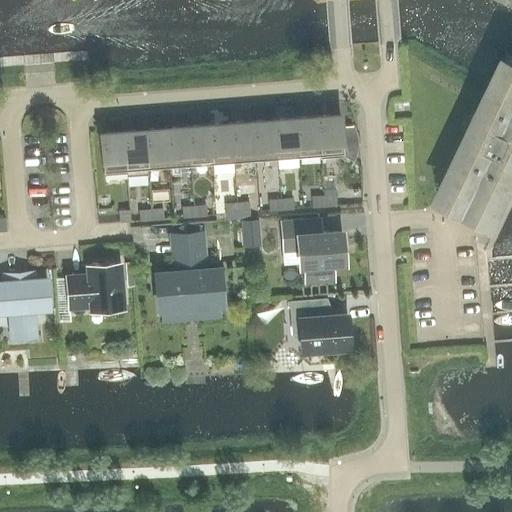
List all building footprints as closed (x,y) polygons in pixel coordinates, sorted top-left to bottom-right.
[(496,218),(511,184),(511,64),(502,60),(440,191),(496,218)] [(354,125),(353,123),(352,124),(353,125),(341,126),(340,113),(318,115),(321,153),(320,153),(320,158),(344,156),(344,155),(352,161),(350,165),(351,166),(354,161),(355,158),(357,154),(357,153),(358,149),(358,147),(358,144),(358,140),(358,138),(358,135),(357,133),(356,130),(355,128),(354,125)] [(321,153),(318,115),(296,117),(299,155),(320,153),(321,153)] [(299,155),(296,117),(275,118),(278,156),(299,155)] [(278,156),(275,118),(253,120),(256,158),(278,156)] [(256,158),(253,120),(231,122),(234,160),(256,158)] [(234,160),(231,122),(209,124),(212,161),(234,160)] [(212,161),(209,124),(188,125),(191,163),(212,161)] [(191,163),(188,125),(166,127),(169,165),(191,163)] [(169,165),(166,127),(145,129),(148,166),(169,165)] [(148,174),(148,166),(145,129),(123,130),(127,173),(127,176),(148,174)] [(127,173),(123,130),(101,132),(104,175),(127,173)] [(336,195),(324,196),(325,206),(337,205),(336,195)] [(325,206),(324,196),(312,197),(313,207),(325,206)] [(293,198),(281,199),(282,209),(294,208),(293,198)] [(282,209),(281,199),(269,200),(270,210),(282,209)] [(238,213),(237,202),(225,203),(226,213),(238,213)] [(249,202),(237,202),(238,213),(250,212),(249,202)] [(206,205),(194,206),(195,216),(207,215),(206,205)] [(195,216),(194,206),(182,207),(183,217),(195,216)] [(163,208),(151,209),(152,219),(164,218),(163,208)] [(120,210),(121,222),(131,221),(130,209),(120,210)] [(152,219),(151,209),(139,210),(140,220),(152,219)] [(243,247),(258,245),(255,219),(241,221),(243,247)] [(344,260),(341,231),(320,232),(319,220),(283,223),(285,248),(300,247),(301,264),(312,263),(314,281),(334,279),(332,261),(344,260)] [(204,269),(202,241),(174,244),(175,264),(185,263),(186,271),(157,273),(159,307),(161,307),(161,306),(180,305),(181,314),(201,312),(201,303),(220,302),(222,302),(219,268),(204,269)] [(122,302),(118,261),(89,264),(90,275),(66,277),(69,304),(92,302),(92,304),(122,302)] [(133,261),(126,261),(127,286),(135,286),(133,261)] [(49,307),(47,278),(35,279),(34,275),(4,277),(4,281),(0,281),(0,311),(12,310),(14,333),(33,331),(31,309),(49,307)] [(350,346),(347,314),(328,315),(327,299),(298,301),(300,326),(294,334),(301,340),(302,349),(311,349),(319,355),(325,348),(350,346)]
